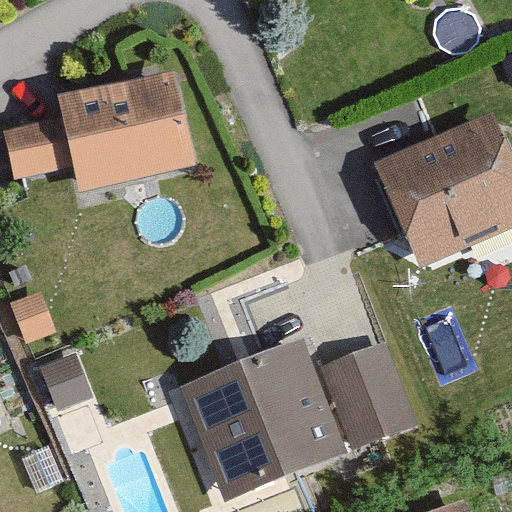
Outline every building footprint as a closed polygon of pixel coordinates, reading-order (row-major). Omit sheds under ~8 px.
[(511,80),(511,54),(499,60),(509,82),(511,80)] [(188,174),(171,76),(53,96),(58,126),(1,135),(9,180),(70,170),(74,194),(188,174)] [(511,229),(511,181),(488,124),(374,171),(415,270),(511,229)] [(217,290),(241,352),(308,327),(284,264),(217,290)] [(49,338),(34,297),(6,308),(21,348),(49,338)] [(339,463),(294,346),(177,390),(222,508),(339,463)] [(412,430),(380,351),(317,377),(349,455),(412,430)] [(86,400),(71,362),(37,375),(52,413),(86,400)]
